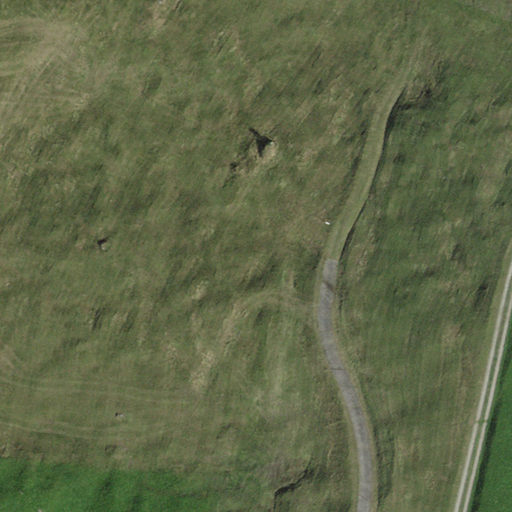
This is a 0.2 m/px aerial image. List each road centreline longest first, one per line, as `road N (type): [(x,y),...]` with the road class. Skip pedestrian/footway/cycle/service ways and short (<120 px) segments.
road 1 (track): [(392,82),(366,174),(330,253),(322,322),(355,418),(358,511)]
road 2 (track): [(511,272),(462,511)]
